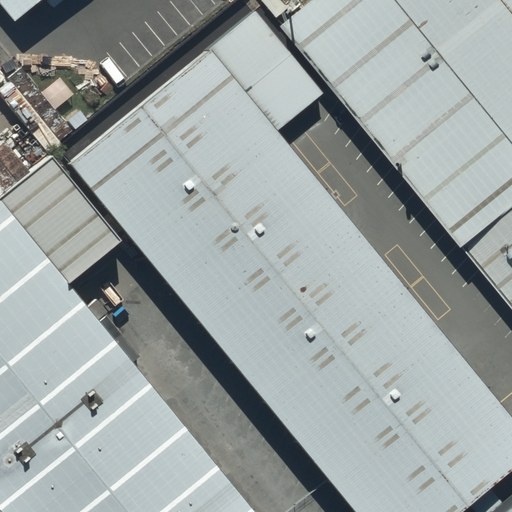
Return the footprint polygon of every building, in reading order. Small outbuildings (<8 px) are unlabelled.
[(60,0),(6,0),(27,26),(60,0)] [(309,80),(246,0),(227,0),(63,129),(364,511),(420,511),(511,440),(511,432),(263,116),(309,80)] [(511,0),(288,0),(511,284),(511,0)] [(108,222),(45,142),(0,177),(0,496),(12,511),(244,511),(51,267),(108,222)] [(511,511),(511,472),(461,511),(511,511)]
